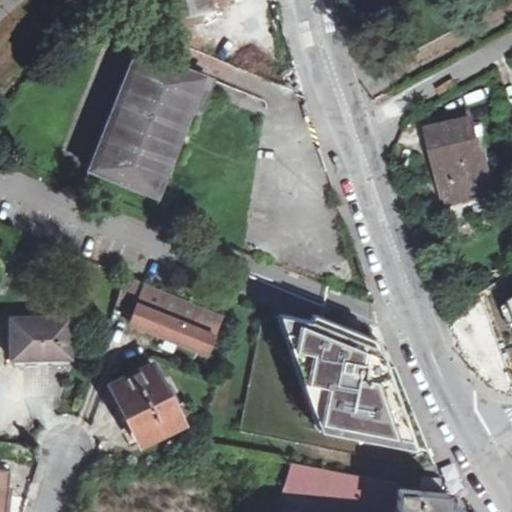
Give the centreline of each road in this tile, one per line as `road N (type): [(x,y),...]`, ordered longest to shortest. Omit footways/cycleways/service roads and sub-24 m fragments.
road 1 (tertiary): [(478,449),(410,303),(314,0)]
road 2 (unknown): [(342,100),(300,117),(288,131),(277,248)]
